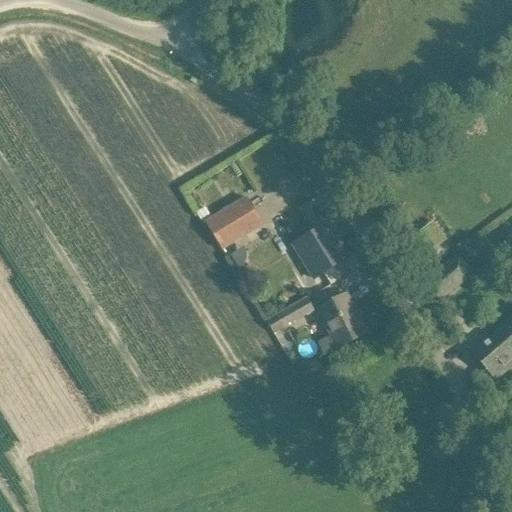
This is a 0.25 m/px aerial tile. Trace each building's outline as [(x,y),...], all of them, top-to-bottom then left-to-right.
[(205,223),(222,250),(263,225),(246,198),(205,223)] [(315,232),(294,245),(314,279),(322,274),(327,271),(332,268),(348,258),(328,224),(314,203),(302,210),(315,232)] [(423,282),(437,302),(472,276),(457,256),(423,282)] [(317,309),(332,337),(338,349),(367,334),(346,294),(317,309)] [(306,298),(266,322),(275,337),(284,332),(283,330),(314,311),(306,298)] [(511,320),(472,354),(494,380),(511,365),(511,320)]
